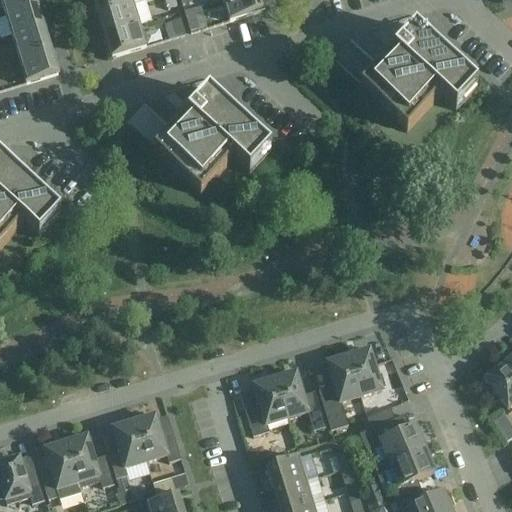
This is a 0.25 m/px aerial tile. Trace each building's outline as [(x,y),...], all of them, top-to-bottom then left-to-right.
[(34,0),(0,0),(0,2),(5,17),(36,7),(34,0)] [(92,0),(98,18),(133,7),(144,4),(142,0),(92,0)] [(173,0),(163,0),(167,12),(176,9),(173,0)] [(260,0),(230,0),(222,2),(229,24),(264,13),(260,0)] [(12,40),(43,30),(36,7),(5,17),(12,40)] [(105,39),(140,28),(133,7),(98,18),(105,39)] [(190,34),(199,31),(206,29),(200,8),(184,14),(190,34)] [(176,40),(176,38),(184,36),(180,22),(164,27),(168,43),(176,40)] [(140,28),(105,39),(111,60),(146,49),(140,28)] [(389,51),(393,56),(360,92),(406,135),(440,99),(455,113),(477,90),(410,28),(389,51)] [(19,63),(50,53),(43,30),(12,40),(19,63)] [(50,53),(19,63),(26,86),(58,77),(50,53)] [(182,115),(187,119),(153,155),(200,198),(233,162),(249,177),(270,153),(204,92),(182,115)] [(0,251),(23,227),(38,241),(60,218),(0,162),(0,251)] [(348,360),(360,400),(381,394),(381,391),(385,390),(381,377),(377,379),(369,354),(367,355),(365,350),(355,353),(357,358),(348,360)] [(511,356),(501,365),(511,379),(511,356)] [(360,400),(348,360),(339,363),(338,359),(328,362),(329,366),(327,367),(334,390),(318,394),(331,434),(347,429),(340,406),(360,400)] [(511,409),(511,379),(501,365),(490,374),(492,378),(484,384),(486,386),(482,389),(491,399),(494,397),(508,413),(511,409)] [(274,383),(287,423),(307,416),(313,435),(325,431),(314,395),(303,399),(296,376),(293,377),(292,373),(282,376),(283,380),(274,383)] [(287,423),(274,383),(266,385),(264,381),(254,384),(256,389),(253,389),(260,412),(245,417),(253,441),(269,436),(267,429),(287,423)] [(371,433),(392,424),(394,423),(390,412),(367,421),(371,433)] [(134,426),(146,466),(167,460),(169,466),(180,463),(173,439),(162,442),(155,420),(152,420),(151,416),(141,419),(142,423),(134,426)] [(135,504),(125,472),(146,466),(134,426),(125,429),(124,424),(114,428),(115,432),(112,433),(119,455),(108,459),(118,491),(116,492),(121,508),(135,504)] [(392,424),(371,433),(359,438),(365,452),(381,445),(390,467),(424,453),(414,429),(397,437),(392,424)] [(66,447),(79,491),(100,485),(102,492),(113,488),(105,460),(94,463),(87,440),(84,441),(83,437),(73,440),(74,444),(66,447)] [(81,497),(79,491),(66,447),(57,450),(56,445),(46,449),(47,453),(44,454),(51,476),(40,480),(48,503),(59,500),(60,503),(81,497)] [(253,467),(266,462),(261,450),(249,453),(253,467)] [(424,453),(390,467),(400,489),(393,492),(397,503),(421,493),(416,483),(434,476),(424,453)] [(340,474),(349,471),(345,457),(336,460),(340,474)] [(0,487),(0,489),(0,502),(4,502),(6,509),(30,502),(32,508),(44,504),(35,476),(24,479),(19,461),(7,465),(6,461),(0,462),(0,487)] [(273,495),(306,484),(298,461),(266,471),(273,495)] [(327,467),(306,472),(309,485),(330,480),(327,467)] [(349,471),(340,474),(345,487),(353,485),(349,471)] [(306,484),(273,495),(278,511),(297,511),(313,507),(306,484)] [(341,486),(315,496),(319,508),(345,498),(341,486)] [(363,493),(369,509),(382,503),(376,488),(363,493)] [(449,511),(442,496),(425,503),(421,493),(397,503),(401,511),(404,511),(408,510),(408,511),(449,511)] [(147,511),(183,511),(179,497),(146,508),(147,511)] [(352,511),(361,511),(359,503),(350,506),(352,511)]
